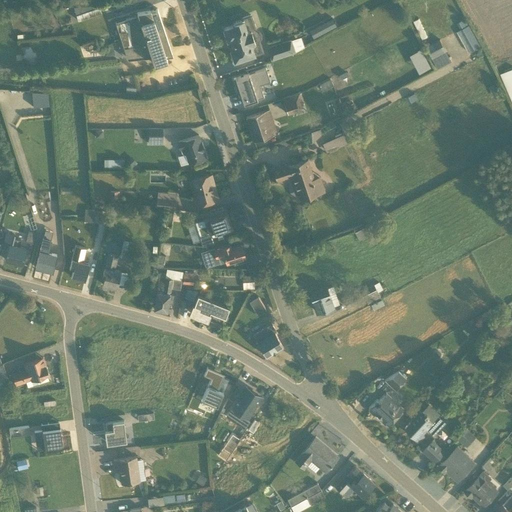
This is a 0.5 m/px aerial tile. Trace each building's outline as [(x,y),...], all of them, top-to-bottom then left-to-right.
[(73,8),(77,21),(101,14),(99,8),(97,8),(96,6),(73,8)] [(138,16),(114,22),(127,60),(152,58),(153,64),(167,60),(163,50),(169,48),(157,9),(150,11),(137,11),(138,16)] [(234,24),(222,28),(234,62),(262,52),(249,14),(232,20),(234,24)] [(427,37),(418,19),(413,22),(422,39),(427,37)] [(480,46),(465,19),(456,24),(460,30),(456,32),(468,53),(480,46)] [(267,48),(271,60),(294,51),(290,40),(267,48)] [(444,65),(451,62),(440,40),(426,47),(432,59),(436,57),(444,65)] [(259,85),(269,82),(265,69),(233,79),(237,93),(240,92),(243,103),(243,104),(263,98),(259,85)] [(511,70),(499,76),(503,85),(509,82),(511,89),(511,70)] [(32,92),(32,105),(49,105),(48,91),(32,92)] [(282,99),(287,114),(304,108),(300,94),(282,99)] [(271,109),(246,118),(254,143),(280,134),(271,109)] [(161,129),(148,129),(147,138),(161,139),(161,129)] [(326,154),(348,144),(344,135),(322,144),(326,154)] [(205,159),(198,136),(176,142),(181,155),(177,157),(180,167),(205,159)] [(137,163),(131,157),(125,162),(131,169),(137,163)] [(124,158),(104,158),(104,166),(124,166),(124,158)] [(307,158),(272,168),(276,184),(291,180),(296,201),(325,193),(320,175),(312,177),(307,158)] [(211,175),(189,181),(196,206),(215,200),(210,184),(213,183),(211,175)] [(119,191),(109,191),(110,206),(119,206),(119,191)] [(176,195),(157,192),(156,208),(174,210),(176,195)] [(61,216),(76,215),(76,207),(60,207),(61,216)] [(80,213),(80,221),(107,223),(108,211),(85,210),(84,213),(80,213)] [(210,233),(231,226),(226,213),(211,219),(210,217),(194,222),(202,246),(213,243),(210,233)] [(52,272),(56,254),(49,253),(52,240),(46,238),(47,233),(36,230),(33,244),(41,245),(35,268),(52,272)] [(21,264),(26,248),(19,246),(21,240),(13,238),(14,235),(5,232),(2,244),(9,246),(5,260),(21,264)] [(84,280),(88,262),(83,261),(87,248),(84,247),(85,241),(77,239),(70,268),(74,269),(72,277),(84,280)] [(128,259),(132,242),(123,240),(120,257),(128,259)] [(116,288),(120,270),(115,269),(118,254),(117,254),(118,247),(108,245),(108,247),(103,245),(102,251),(107,252),(104,266),(105,266),(102,276),(104,277),(102,285),(116,288)] [(226,263),(245,257),(240,245),(231,248),(230,245),(214,250),(213,248),(201,252),(206,268),(219,263),(218,259),(224,257),(226,263)] [(183,272),(166,269),(165,274),(160,273),(158,283),(163,284),(162,292),(157,291),(154,309),(166,312),(168,303),(172,304),(174,295),(170,294),(171,287),(179,288),(183,272)] [(184,273),(182,284),(193,286),(194,275),(184,273)] [(254,276),(243,276),(243,288),(254,288),(254,276)] [(343,300),(348,309),(365,300),(368,304),(380,298),(378,292),(380,291),(383,297),(388,293),(386,288),(382,290),(378,283),(343,300)] [(332,286),(310,294),(312,302),(313,301),(317,313),(334,307),(333,307),(339,305),(332,286)] [(228,308),(197,295),(190,315),(208,322),(211,314),(209,313),(209,311),(225,318),(228,308)] [(257,313),(266,309),(258,295),(250,300),(257,313)] [(370,305),(373,311),(384,306),(381,300),(370,305)] [(271,324),(253,335),(267,357),(283,347),(274,333),(276,331),(271,324)] [(8,376),(11,386),(47,374),(43,361),(38,362),(37,360),(23,365),(24,369),(11,373),(11,375),(8,376)] [(217,390),(224,375),(207,367),(203,375),(210,378),(200,403),(215,410),(223,392),(217,390)] [(395,389),(405,378),(398,372),(385,380),(395,389)] [(412,382),(403,391),(408,396),(416,387),(412,382)] [(246,419),(260,398),(245,387),(243,390),(242,390),(225,416),(244,430),(250,421),(246,419)] [(403,409),(386,393),(378,401),(377,399),(366,410),(373,416),(376,413),(381,418),(379,420),(386,427),(394,418),(396,420),(402,413),(400,411),(403,409)] [(420,411),(404,428),(420,443),(425,437),(423,435),(435,421),(424,410),(421,413),(420,411)] [(104,430),(106,443),(126,441),(123,420),(105,423),(106,430),(104,430)] [(41,430),(34,431),(36,451),(62,447),(58,422),(40,424),(41,430)] [(233,427),(230,432),(240,437),(243,432),(233,427)] [(237,440),(218,428),(209,441),(214,444),(211,448),(221,455),(224,450),(229,453),(237,440)] [(467,429),(458,439),(467,447),(476,437),(467,429)] [(456,430),(450,435),(455,440),(460,434),(456,430)] [(314,438),(294,462),(303,470),(307,466),(314,472),(318,468),(324,473),(337,457),(314,438)] [(435,462),(446,451),(433,439),(423,451),(435,462)] [(458,481),(475,463),(457,447),(439,467),(445,473),(447,470),(458,481)] [(497,461),(492,456),(482,467),(487,471),(497,461)] [(140,481),(145,480),(142,459),(137,460),(136,457),(113,460),(114,468),(118,468),(121,484),(140,482),(140,481)] [(374,484),(355,466),(335,487),(342,494),(349,486),(362,497),(374,484)] [(484,507),(498,491),(489,482),(492,479),(484,471),(465,492),(471,498),(472,496),(484,507)] [(207,479),(200,475),(195,482),(202,486),(207,479)] [(291,506),(321,490),(317,483),(287,500),(291,506)] [(321,490),(290,507),(292,511),(296,511),(324,497),(321,490)] [(511,511),(511,494),(495,511),(511,511)] [(174,495),(147,498),(148,505),(175,502),(174,495)] [(285,509),(280,501),(275,504),(279,511),(285,509)] [(400,511),(393,504),(389,508),(384,503),(381,506),(379,505),(375,509),(377,511),(375,511),(400,511)]
